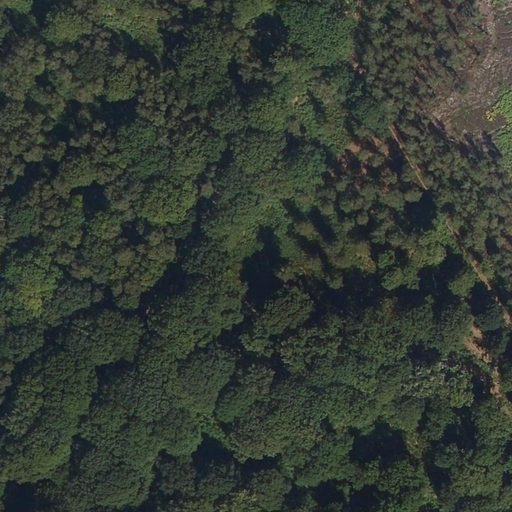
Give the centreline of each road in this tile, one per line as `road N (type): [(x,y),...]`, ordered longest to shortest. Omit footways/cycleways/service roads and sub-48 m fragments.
road 1 (track): [(318,0),(289,78),(125,340)]
road 2 (track): [(511,322),(397,134),(359,52),(347,0)]
road 3 (track): [(125,340),(0,249)]
